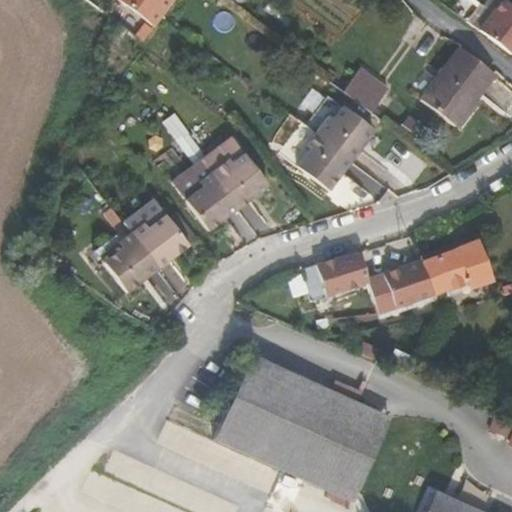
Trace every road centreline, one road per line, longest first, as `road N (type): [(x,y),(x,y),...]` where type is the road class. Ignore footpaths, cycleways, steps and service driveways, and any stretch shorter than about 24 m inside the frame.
road 1 (residential): [(182,346),(236,270),(352,229),(511,152)]
road 2 (track): [(182,346),(32,511)]
